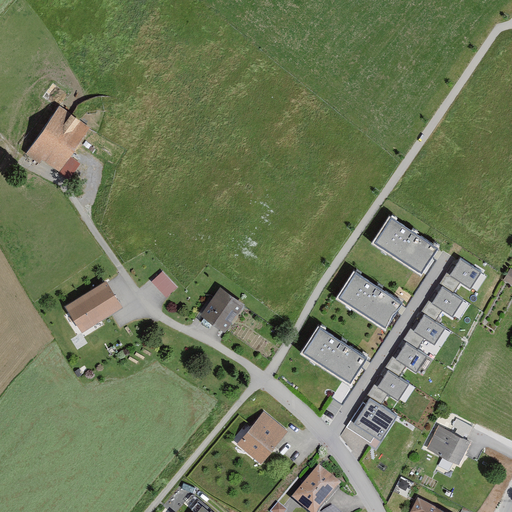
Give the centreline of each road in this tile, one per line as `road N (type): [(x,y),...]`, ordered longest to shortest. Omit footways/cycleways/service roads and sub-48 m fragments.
road 1 (residential): [(263,374),(497,28),(511,24)]
road 2 (residential): [(263,374),(141,302),(64,188)]
road 3 (residential): [(328,440),(443,260)]
road 4 (unknown): [(279,387),(331,312),(379,275)]
